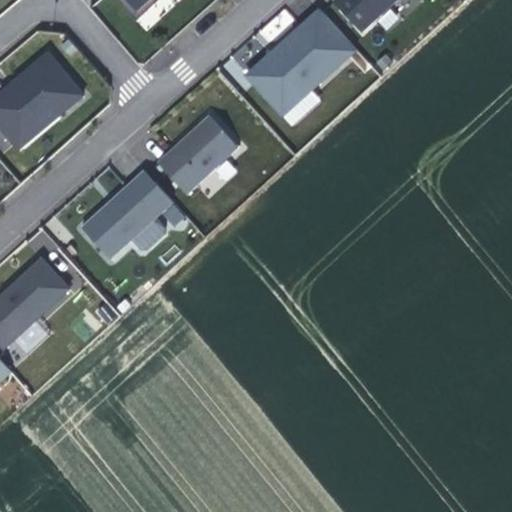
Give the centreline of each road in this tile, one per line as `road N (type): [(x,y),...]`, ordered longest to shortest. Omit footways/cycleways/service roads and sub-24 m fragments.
road 1 (residential): [(0,233),(150,97)]
road 2 (residential): [(150,97),(77,16),(59,9),(34,14),(0,38)]
road 3 (residential): [(150,97),(258,0)]
